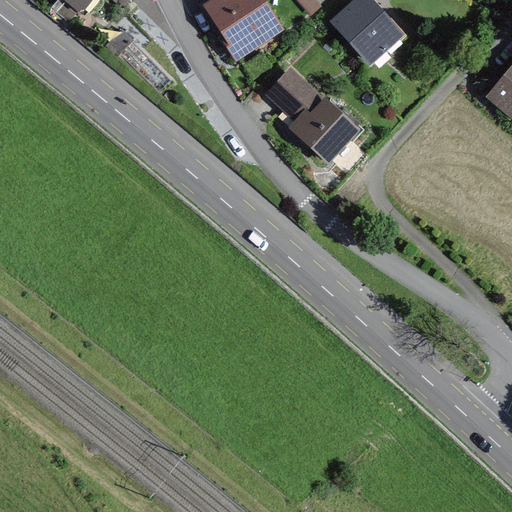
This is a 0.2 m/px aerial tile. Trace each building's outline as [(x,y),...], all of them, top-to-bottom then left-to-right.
[(62,0),(82,16),(96,0),(62,0)] [(138,1),(136,0),(112,0),(126,13),(138,1)] [(264,0),(211,0),(203,6),(226,43),(224,45),(235,63),(285,32),(264,0)] [(296,0),(312,16),(322,7),(320,4),(324,0),(296,0)] [(405,37),(371,0),(353,0),(329,22),(371,68),(405,37)] [(122,31),(106,47),(158,93),(171,81),(122,31)] [(511,120),(511,64),(484,98),(511,120)] [(360,133),(355,128),(360,124),(344,109),(340,114),(291,68),(265,96),(293,122),(287,129),(328,167),(360,133)]
